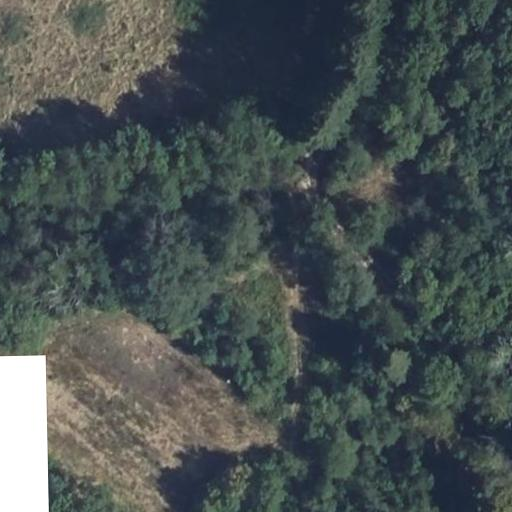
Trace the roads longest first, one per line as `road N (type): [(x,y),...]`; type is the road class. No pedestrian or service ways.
road 1 (track): [(380,0),(364,63),(305,191),(405,302),(511,451)]
road 2 (track): [(305,191),(295,435)]
